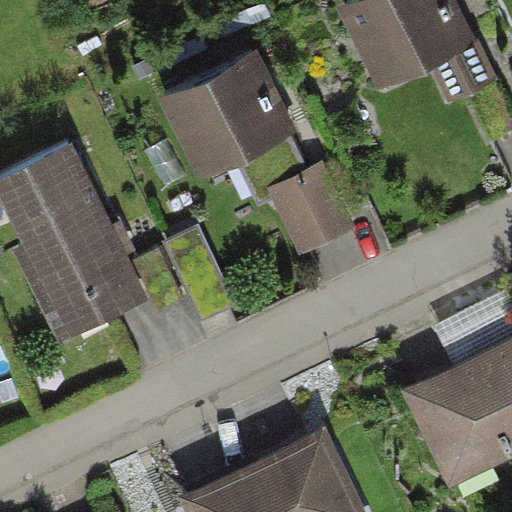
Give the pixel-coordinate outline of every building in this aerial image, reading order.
[(468,40),(448,0),(349,0),(348,1),(386,80),(434,58),(451,94),(469,85),(493,136),(511,127),(511,108),(477,36),(468,40)] [(252,49),(169,89),(207,169),(250,149),(268,186),(278,181),(305,238),(345,219),(317,162),(308,166),(252,49)] [(67,142),(0,174),(0,199),(65,333),(141,294),(67,142)] [(228,297),(194,227),(169,239),(202,309),(228,297)] [(184,295),(159,244),(134,256),(159,307),(184,295)] [(458,366),(414,387),(450,463),(503,437),(508,447),(511,444),(511,310),(504,293),(439,325),(458,366)] [(360,511),(321,430),(189,494),(197,511),(360,511)]
